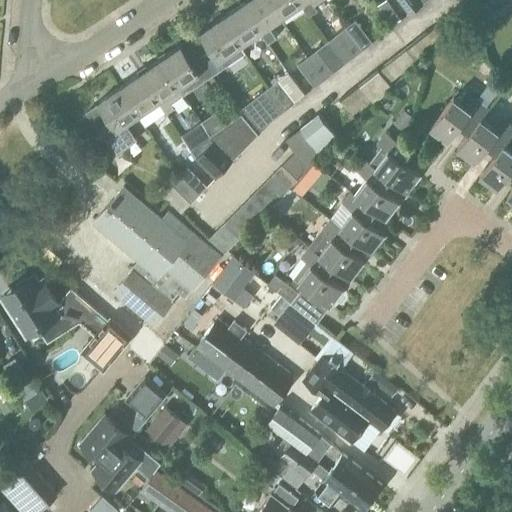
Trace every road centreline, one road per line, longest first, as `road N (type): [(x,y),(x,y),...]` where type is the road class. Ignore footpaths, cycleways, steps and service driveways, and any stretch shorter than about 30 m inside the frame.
road 1 (residential): [(511,251),(476,222),(448,225),(368,323)]
road 2 (residential): [(25,90),(161,0)]
road 3 (tertiary): [(435,511),(511,411)]
